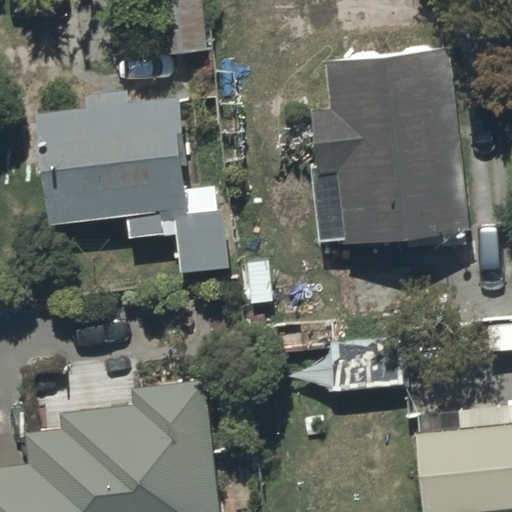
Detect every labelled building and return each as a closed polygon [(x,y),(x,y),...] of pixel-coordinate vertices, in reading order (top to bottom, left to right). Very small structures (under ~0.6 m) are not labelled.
[(155,0),(159,45),(213,42),(210,0),(155,0)] [(318,233),(349,230),(469,219),(451,32),(328,44),(333,96),(314,98),(319,154),(310,154),(318,233)] [(96,94),(44,99),(54,212),(131,205),(134,227),(168,224),(166,208),(179,207),(184,260),(236,255),(230,198),(195,201),(184,87),(134,92),(132,78),(95,82),(96,94)] [(331,333),(334,382),(409,377),(406,328),(331,333)] [(0,459),(0,511),(224,511),(208,372),(139,380),(140,395),(66,404),(68,419),(32,423),(36,455),(0,459)] [(511,401),(419,409),(424,494),(511,486),(511,401)]
